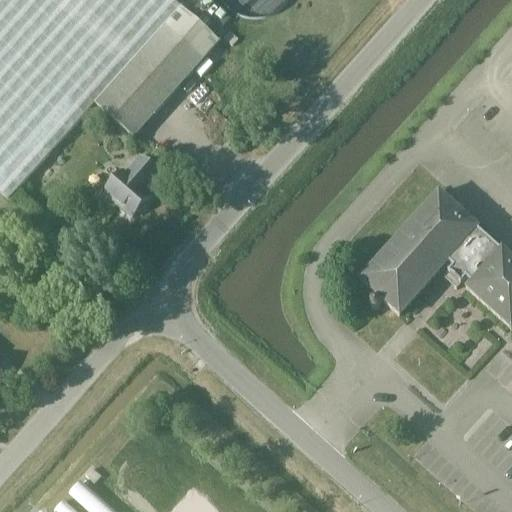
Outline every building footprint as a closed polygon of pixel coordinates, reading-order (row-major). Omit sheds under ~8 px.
[(0,0),(0,193),(9,201),(94,106),(85,97),(172,1),(172,0),(0,0)] [(220,44),(172,1),(85,97),(94,106),(134,141),(135,139),(177,93),(220,44)] [(146,193),(161,176),(141,158),(126,175),(123,172),(104,194),(119,207),(119,211),(125,216),(129,216),(132,219),(137,212),(141,212),(146,206),(146,203),(151,197),(146,193)] [(362,284),(377,296),(374,300),(371,302),(370,306),(372,309),(375,310),(378,309),(380,306),(383,302),(397,315),(400,318),(448,264),(453,269),(444,279),(457,291),(466,280),(471,285),(466,290),(511,331),(511,330),(511,263),(500,253),(499,255),(475,234),(477,232),(437,196),(360,282),(362,284)] [(94,254),(85,264),(97,274),(106,264),(94,254)] [(113,511),(81,483),(70,495),(88,511),(113,511)] [(76,511),(64,501),(54,511),(76,511)]
